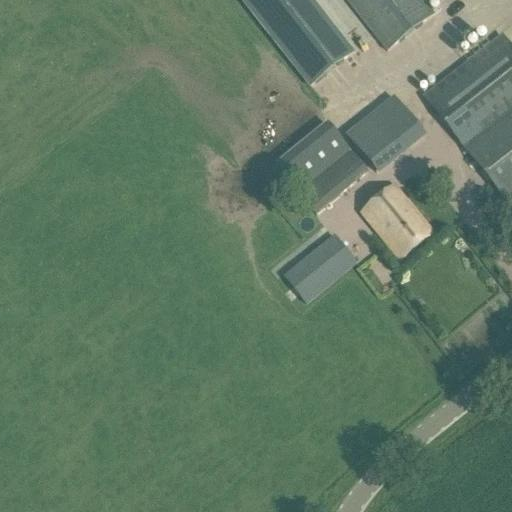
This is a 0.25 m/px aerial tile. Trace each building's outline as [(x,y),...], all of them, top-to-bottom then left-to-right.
[(309,0),(236,0),(309,93),(354,57),(309,0)] [(418,0),(341,0),(387,56),(433,19),(418,0)] [(511,52),(500,37),(423,100),(507,202),(511,197),(511,52)] [(393,99),(369,118),(402,158),(426,140),(393,99)] [(327,129),(277,171),(300,199),(351,156),(327,129)] [(351,156),(300,199),(317,219),(367,176),(351,156)] [(395,190),(363,217),(402,263),(434,236),(395,190)] [(335,238),(283,280),(308,309),(359,267),(335,238)]
